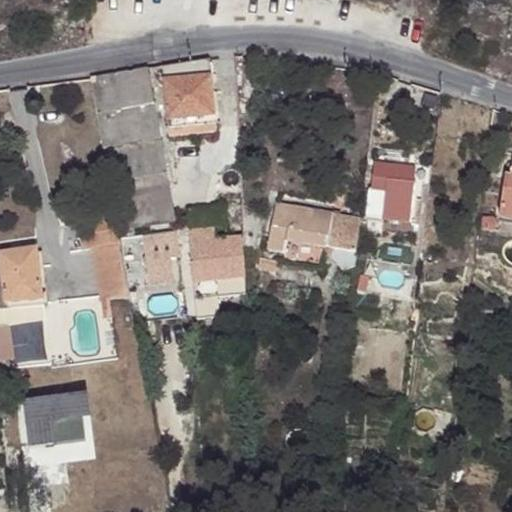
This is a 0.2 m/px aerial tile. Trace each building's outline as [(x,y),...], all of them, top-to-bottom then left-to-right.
[(207,62),(164,69),(167,110),(170,136),(214,132),(207,62)] [(134,73),(92,80),(111,190),(169,178),(149,71),(134,73)] [(344,100),(311,95),(309,109),(341,115),(344,100)] [(379,153),(377,166),(405,169),(406,157),(398,156),(398,151),(385,151),(385,154),(379,153)] [(405,169),(377,166),(373,191),(388,194),(385,218),(410,221),(415,178),(404,177),(405,169)] [(511,175),(507,175),(501,211),(511,212),(511,175)] [(169,178),(111,190),(116,216),(118,227),(175,216),(177,215),(172,197),(169,178)] [(342,274),(356,267),(361,220),(335,216),(332,213),(278,203),(269,251),(287,254),(289,245),(331,251),(329,257),(342,274)] [(511,212),(501,211),(500,219),(511,220),(511,212)] [(118,227),(116,216),(77,224),(82,250),(121,243),(120,239),(118,227)] [(497,218),(485,216),(482,227),(494,230),(497,218)] [(219,299),(248,295),(247,277),(245,234),(217,237),(214,224),(193,227),(202,321),(220,319),(219,299)] [(177,229),(142,235),(148,265),(169,261),(182,258),(177,229)] [(35,249),(0,254),(0,306),(38,301),(44,299),(35,249)] [(277,263),(262,259),(260,267),(274,270),(277,263)] [(169,261),(148,265),(151,284),(171,280),(169,261)] [(40,316),(38,301),(0,306),(0,316),(6,315),(7,321),(40,316)]
